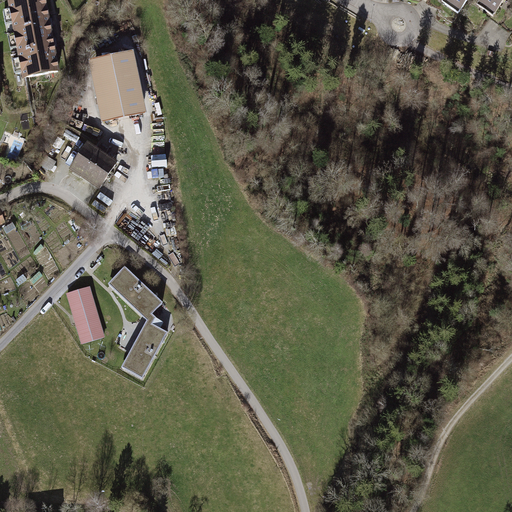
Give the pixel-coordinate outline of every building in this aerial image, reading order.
[(46,0),(8,0),(7,0),(21,80),(60,73),(46,0)] [(467,0),(441,0),(458,12),(467,0)] [(502,0),(477,0),(476,2),(492,14),(502,0)] [(145,112),(133,51),(91,60),(104,121),(145,112)] [(69,170),(100,190),(117,162),(86,141),(69,170)] [(51,171),(56,162),(47,157),(42,166),(51,171)] [(125,267),(108,284),(146,320),(163,302),(125,267)] [(89,287),(66,294),(81,345),(104,338),(89,287)] [(147,322),(122,367),(143,378),(168,333),(147,322)]
